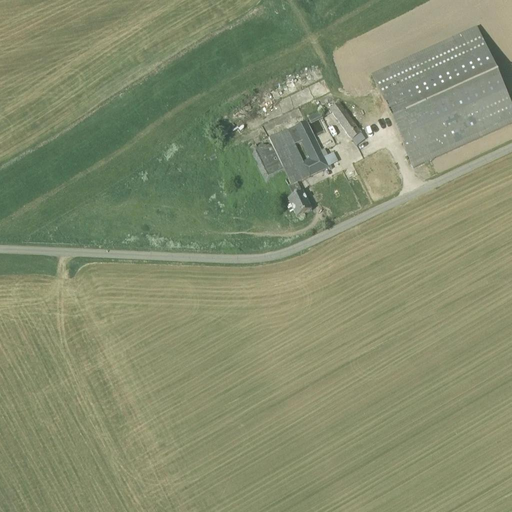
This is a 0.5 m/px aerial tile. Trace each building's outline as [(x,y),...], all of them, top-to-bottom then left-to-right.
[(414,168),(511,124),(511,108),(476,28),(372,75),(414,168)] [(316,69),(319,81),(326,80),(323,68),(316,69)] [(295,81),(298,87),(314,78),(311,72),(295,81)] [(237,123),(247,117),(240,105),(230,111),(237,123)] [(360,134),(339,105),(330,111),(351,142),(361,135),(363,138),(368,135),(365,130),(360,134)] [(328,170),(306,124),(295,129),(310,161),(303,164),(288,132),(249,151),(266,186),(286,177),(291,187),(289,188),(294,199),(288,202),(297,220),(312,212),(303,194),(302,195),(297,185),(310,179),(328,170)]
